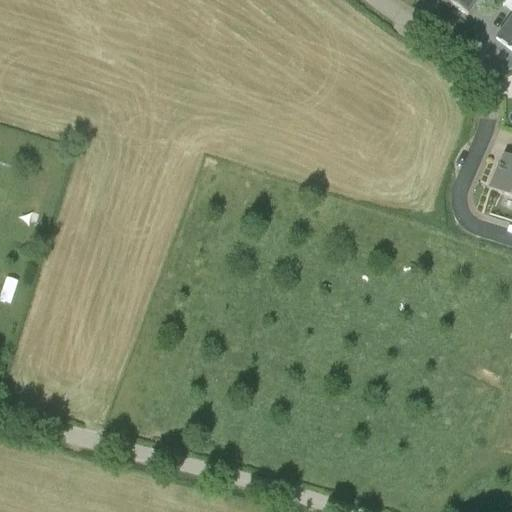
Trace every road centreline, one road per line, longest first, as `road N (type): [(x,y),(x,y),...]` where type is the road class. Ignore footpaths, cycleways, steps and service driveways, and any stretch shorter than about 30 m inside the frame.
road 1 (unclassified): [(349,511),(0,416)]
road 2 (residential): [(379,0),(458,54),(481,81),(487,122),(460,184),(459,207),(472,225),(511,238)]
